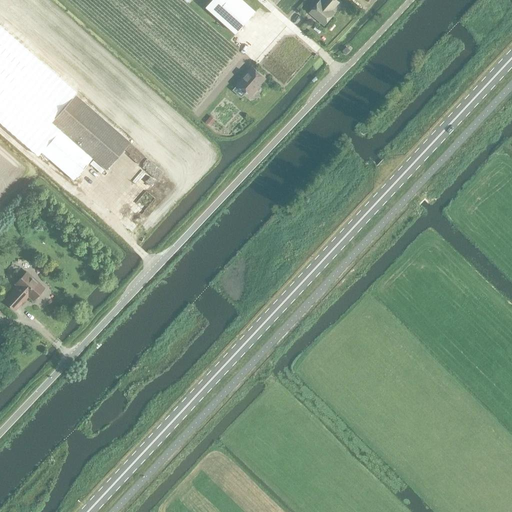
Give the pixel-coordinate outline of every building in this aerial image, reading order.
[(212,0),(206,7),(208,8),(236,33),(256,11),(244,0),(212,0)] [(321,0),(310,12),(324,25),(335,12),(332,10),(339,2),(336,0),(324,0),(323,2),(321,0)] [(129,142),(74,94),(76,92),(0,25),(0,122),(37,155),(40,151),(72,179),(92,157),(105,169),(129,142)] [(243,91),(245,92),(250,96),(250,95),(252,94),(254,93),(255,91),(255,89),(265,78),(253,67),(238,85),(239,87),(240,89),(241,90),(243,91)] [(231,92),(226,97),(231,101),(235,96),(231,92)] [(15,284),(18,286),(4,300),(14,310),(28,295),(33,300),(44,288),(26,272),(15,284)]
